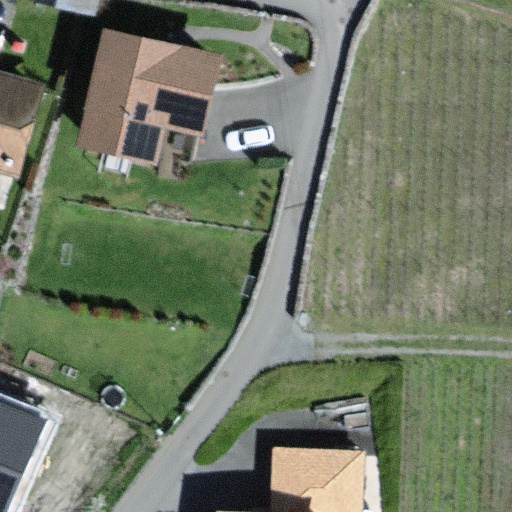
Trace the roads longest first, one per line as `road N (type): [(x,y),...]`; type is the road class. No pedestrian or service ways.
road 1 (residential): [(331,0),(338,14),(319,115),(264,324),(130,511)]
road 2 (track): [(258,337),(298,346),(511,345)]
